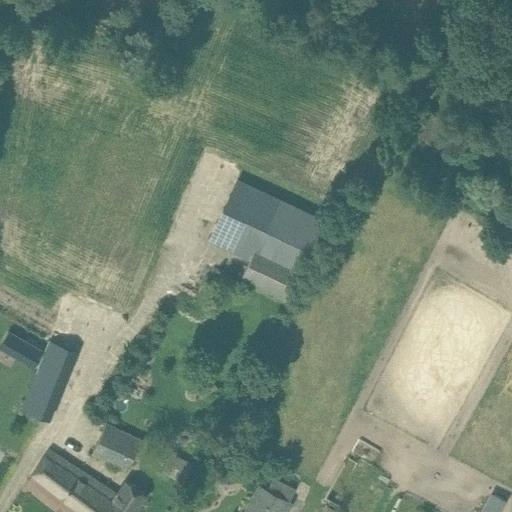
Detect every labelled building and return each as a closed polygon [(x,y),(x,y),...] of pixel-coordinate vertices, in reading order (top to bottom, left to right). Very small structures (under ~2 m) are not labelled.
[(241,280),(286,301),(325,221),(237,179),(209,239),(251,258),(241,280)] [(27,340),(17,357),(36,368),(46,351),(27,340)] [(23,408),(47,418),(75,351),(50,341),(23,408)] [(208,377),(193,384),(200,398),(215,390),(208,377)] [(93,453),(128,469),(142,438),(107,422),(93,453)] [(28,480),(68,511),(133,511),(146,494),(126,480),(117,493),(49,448),(28,480)] [(171,453),(163,472),(185,483),(194,463),(171,453)] [(326,499),(353,511),(375,511),(393,475),(347,454),(326,499)] [(273,476),(267,489),(258,484),(243,511),(286,511),(292,502),(289,501),(296,488),(273,476)]
